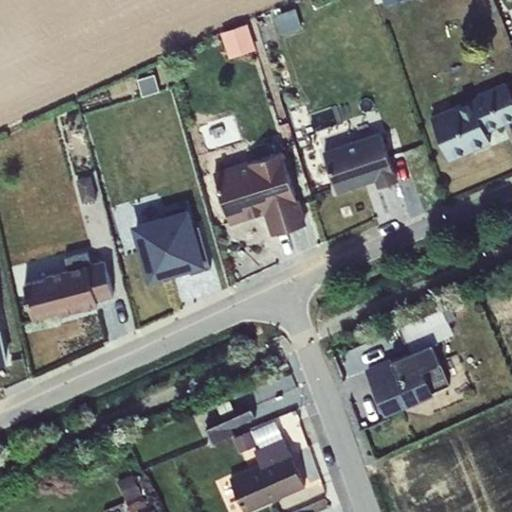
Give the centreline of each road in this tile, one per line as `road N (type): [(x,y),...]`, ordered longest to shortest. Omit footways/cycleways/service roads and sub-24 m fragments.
road 1 (unclassified): [(0,427),(289,292)]
road 2 (unclassified): [(289,292),(511,195)]
road 3 (residential): [(289,292),(362,511)]
